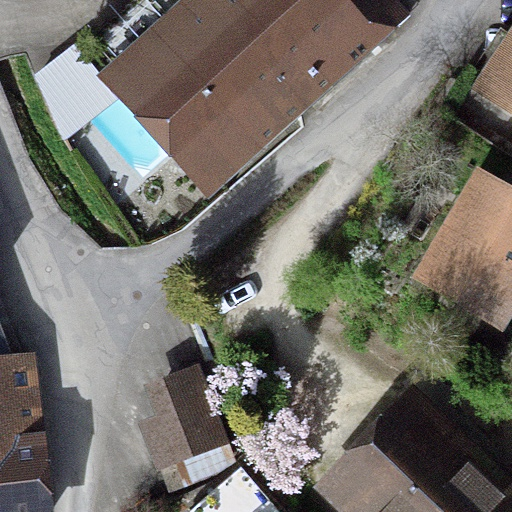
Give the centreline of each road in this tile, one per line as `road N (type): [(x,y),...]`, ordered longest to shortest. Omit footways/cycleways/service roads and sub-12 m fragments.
road 1 (unknown): [(128,330),(473,0)]
road 2 (residential): [(0,195),(40,299),(54,434),(46,511)]
